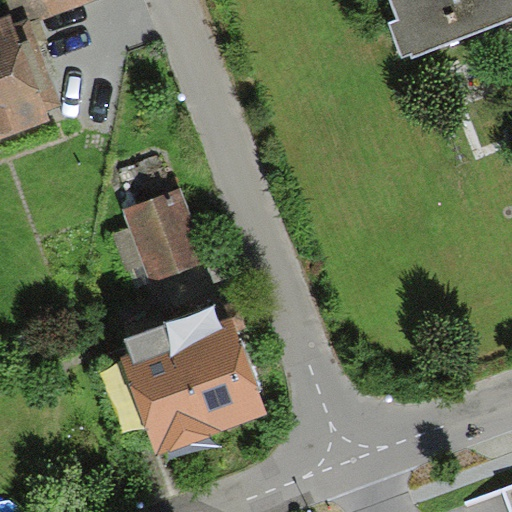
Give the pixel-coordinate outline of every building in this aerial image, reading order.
[(67,0),(6,0),(15,21),(67,0)] [(398,66),(511,23),(511,0),(385,0),(393,20),(382,24),(398,66)] [(0,137),(33,124),(0,39),(0,137)] [(201,263),(175,198),(118,220),(144,286),(201,263)] [(249,402),(211,307),(88,355),(125,451),(249,402)]
